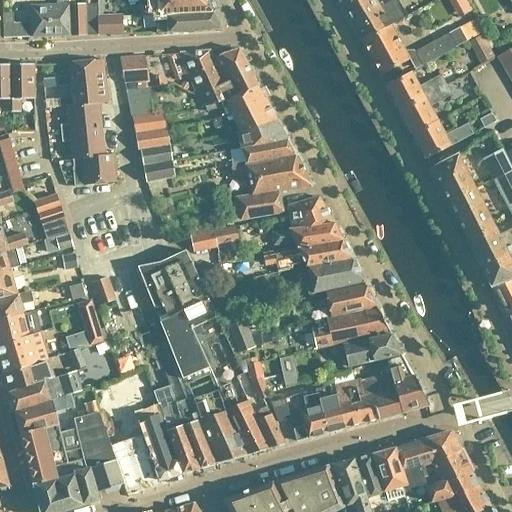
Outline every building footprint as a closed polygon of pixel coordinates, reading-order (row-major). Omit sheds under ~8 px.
[(29,25),(13,25),(13,14),(2,15),(3,26),(2,26),(2,40),(31,39),(70,38),(69,7),(69,5),(68,5),(68,0),(56,0),(56,6),(29,7),(29,25)] [(155,0),(156,15),(212,12),(207,0),(155,0)] [(335,0),(341,8),(354,0),(335,0)] [(380,9),(374,0),(354,0),(341,8),(354,30),(384,15),(380,9)] [(407,18),(406,17),(410,15),(422,8),(419,3),(403,12),(395,0),(394,0),(380,9),(384,15),(354,30),(361,43),(391,27),(390,26),(407,18)] [(85,6),(69,7),(70,38),(85,37),(85,6)] [(98,37),(98,18),(97,18),(97,6),(85,6),(85,37),(98,37)] [(156,17),(154,17),(156,35),(220,31),(212,12),(156,15),(156,17)] [(98,18),(98,37),(123,36),(122,17),(98,18)] [(391,27),(361,43),(380,77),(409,61),(391,27)] [(418,70),(455,49),(466,43),(459,30),(414,54),(416,57),(412,59),(418,70)] [(480,66),(493,58),(481,36),(468,44),(480,66)] [(511,49),(497,58),(503,69),(511,63),(511,49)] [(201,109),(216,106),(225,103),(256,87),(238,51),(212,60),(222,84),(194,94),(201,109)] [(194,94),(222,84),(212,60),(208,52),(173,55),(182,80),(187,79),(194,94)] [(124,87),(145,85),(149,84),(143,57),(119,59),(124,87)] [(70,87),(105,83),(102,61),(67,65),(69,78),(56,79),(57,88),(70,87)] [(511,63),(503,69),(509,80),(511,79),(511,63)] [(3,114),(11,114),(10,66),(0,66),(0,101),(3,101),(3,114)] [(10,66),(11,114),(20,113),(20,101),(34,101),(33,66),(10,66)] [(399,113),(446,87),(440,77),(418,88),(410,74),(385,87),(399,113)] [(66,108),(98,105),(107,104),(105,83),(70,87),(71,99),(58,100),(59,109),(66,108)] [(231,116),(264,100),(256,87),(225,103),(216,106),(201,109),(202,109),(204,114),(209,113),(218,110),(220,119),(229,117),(231,116)] [(451,97),(446,87),(399,113),(412,137),(437,123),(429,109),(451,97)] [(147,90),(126,93),(126,97),(128,108),(150,104),(147,90)] [(227,126),(230,136),(236,135),(275,121),(264,100),(231,116),(229,117),(220,119),(212,122),(215,130),(227,126)] [(60,136),(101,132),(98,105),(66,108),(68,126),(59,127),(60,136)] [(153,116),(152,116),(130,119),(134,135),(134,136),(166,131),(163,115),(153,116)] [(483,131),(489,127),(494,124),(489,115),(478,122),(483,131)] [(226,145),(238,142),(239,149),(286,140),(275,121),(236,135),(230,136),(224,137),(226,145)] [(425,161),(472,136),(472,135),(467,126),(467,125),(445,137),(437,123),(412,137),(425,161)] [(169,145),(166,130),(166,131),(134,136),(137,149),(169,145)] [(92,158),(103,157),(101,132),(60,136),(61,144),(70,143),(72,164),(92,163),(92,158)] [(0,153),(4,166),(15,163),(9,140),(0,142),(0,153)] [(231,166),(245,164),(295,156),(286,140),(239,149),(240,150),(228,152),(231,166)] [(142,168),(143,167),(172,163),(169,145),(137,149),(138,152),(139,152),(142,168)] [(511,215),(511,172),(501,151),(483,160),(511,215)] [(92,163),(72,164),(73,169),(82,168),(84,187),(115,184),(112,156),(103,157),(92,158),(92,163)] [(245,164),(231,166),(233,172),(234,178),(239,177),(245,176),(246,178),(246,180),(247,184),(248,188),(250,196),(242,197),(234,198),(237,210),(240,222),(259,219),(278,217),(283,216),(279,194),(311,188),(302,171),(299,164),(295,156),(245,164)] [(449,208),(476,193),(457,156),(430,170),(449,208)] [(7,178),(19,175),(15,163),(4,166),(7,178)] [(174,179),(172,163),(143,167),(145,180),(147,184),(174,179)] [(19,175),(7,178),(12,195),(24,192),(19,175)] [(476,193),(449,208),(468,246),(495,232),(476,193)] [(0,226),(1,226),(0,223),(0,208),(13,205),(9,195),(0,197),(0,226)] [(37,215),(60,208),(56,196),(33,203),(37,215)] [(290,232),(333,224),(317,199),(287,207),(290,232)] [(54,239),(69,235),(67,230),(60,208),(37,215),(45,242),(54,239)] [(511,223),(495,232),(505,250),(510,247),(511,250),(511,251),(507,254),(511,264),(511,223)] [(274,247),(294,244),(296,249),(341,239),(333,224),(290,232),(272,234),(274,247)] [(213,233),(216,248),(238,244),(235,229),(213,233)] [(3,241),(1,234),(0,230),(0,253),(14,249),(26,246),(22,235),(3,241)] [(250,230),(236,235),(243,253),(257,248),(250,230)] [(511,264),(507,254),(505,250),(495,232),(468,246),(494,296),(511,286),(511,264)] [(217,249),(216,248),(213,233),(190,238),(193,254),(217,249)] [(69,235),(54,239),(58,252),(73,249),(69,235)] [(307,272),(350,258),(341,239),(296,249),(296,250),(296,251),(299,257),(282,260),(284,272),(305,268),(307,272)] [(20,268),(17,261),(14,249),(0,253),(0,273),(10,270),(11,270),(20,268)] [(214,315),(204,293),(185,253),(160,264),(137,269),(177,369),(180,376),(191,405),(192,404),(195,409),(194,409),(199,422),(226,412),(225,411),(226,411),(218,390),(209,369),(191,330),(216,319),(214,315)] [(66,272),(78,270),(75,255),(63,257),(66,272)] [(307,272),(312,294),(363,283),(351,259),(350,258),(307,272)] [(215,280),(213,267),(197,270),(200,283),(202,282),(203,288),(216,285),(215,280)] [(18,296),(11,270),(10,270),(0,273),(0,300),(19,296),(21,295),(18,296)] [(132,270),(124,273),(141,318),(150,314),(132,270)] [(116,302),(108,279),(107,279),(92,284),(100,307),(116,302)] [(73,301),(84,298),(81,286),(69,289),(73,301)] [(204,293),(214,315),(227,312),(222,298),(233,295),(231,286),(220,289),(204,293)] [(365,286),(325,295),(330,318),(376,308),(365,286)] [(507,322),(511,319),(511,286),(494,296),(507,322)] [(0,320),(25,315),(22,306),(19,296),(0,300),(0,320)] [(76,306),(80,321),(94,317),(90,303),(76,306)] [(130,343),(117,306),(99,312),(112,350),(130,343)] [(377,310),(326,320),(327,327),(306,332),(310,351),(332,347),(342,345),(367,339),(389,335),(377,310)] [(35,312),(25,315),(0,320),(0,345),(29,337),(28,337),(31,336),(36,335),(41,333),(35,312)] [(80,321),(84,334),(97,330),(94,317),(80,321)] [(229,328),(234,341),(248,335),(243,323),(229,328)] [(101,344),(97,330),(84,334),(87,347),(101,344)] [(0,370),(1,375),(44,362),(40,348),(36,335),(31,336),(28,337),(29,337),(0,345),(0,370)] [(239,354),(254,348),(248,335),(234,341),(239,354)] [(342,345),(344,357),(345,357),(348,369),(373,363),(385,361),(386,364),(403,359),(401,356),(391,336),(368,342),(367,339),(342,345)] [(331,360),(344,357),(342,345),(332,347),(332,348),(328,348),(331,360)] [(117,352),(123,366),(136,360),(131,346),(117,352)] [(83,364),(79,354),(78,351),(70,354),(76,371),(85,368),(83,364)] [(387,369),(402,415),(428,407),(413,377),(412,377),(403,359),(386,364),(387,369)] [(48,361),(44,362),(1,375),(7,395),(54,379),(48,361)] [(244,366),(249,384),(264,380),(259,364),(244,366)] [(144,369),(135,372),(139,383),(148,380),(144,369)] [(164,375),(167,382),(172,397),(172,398),(183,427),(196,422),(196,423),(199,422),(194,409),(195,409),(192,404),(191,405),(180,376),(177,369),(164,375)] [(379,421),(402,415),(387,369),(382,370),(384,376),(363,381),(368,401),(374,400),(379,421)] [(135,372),(127,376),(131,386),(139,383),(135,372)] [(50,402),(70,396),(73,395),(71,389),(72,389),(68,374),(54,379),(7,395),(13,413),(50,402)] [(127,376),(118,379),(122,389),(131,386),(127,376)] [(118,379),(110,382),(114,393),(122,389),(118,379)] [(264,380),(249,384),(258,402),(269,399),(264,380)] [(356,403),(362,425),(379,421),(374,400),(368,401),(363,381),(361,382),(360,380),(346,384),(351,405),(356,403)] [(110,382),(101,386),(105,396),(114,393),(110,382)] [(362,425),(356,403),(351,405),(346,384),(333,387),(335,396),(344,430),(362,425)] [(247,402),(237,406),(228,385),(218,390),(226,411),(244,457),(267,451),(253,414),(247,402)] [(315,392),(315,394),(315,395),(317,395),(328,435),(344,430),(335,396),(326,399),(324,389),(315,392)] [(292,431),(295,443),(328,435),(317,395),(315,395),(315,394),(307,396),(306,393),(299,396),(304,411),(298,414),(302,428),(292,431)] [(70,396),(50,402),(13,413),(20,436),(22,444),(58,435),(56,428),(53,414),(73,409),(70,396)] [(200,470),(183,427),(172,398),(163,401),(158,403),(160,410),(161,414),(181,475),(200,470)] [(277,423),(289,420),(288,415),(284,400),(271,405),(277,423)] [(133,414),(142,436),(158,481),(159,482),(181,475),(161,414),(160,410),(160,411),(158,406),(133,414)] [(253,414),(267,451),(284,446),(266,408),(253,414)] [(205,434),(216,460),(244,457),(226,411),(225,411),(226,412),(199,422),(204,435),(205,434)] [(124,486),(110,446),(98,415),(76,420),(73,421),(75,431),(80,449),(83,462),(77,463),(78,465),(81,465),(82,471),(90,469),(96,495),(124,486)] [(183,427),(200,470),(216,460),(205,434),(204,435),(199,422),(196,423),(196,422),(183,427)] [(64,453),(80,449),(75,431),(58,435),(22,444),(33,485),(67,477),(69,471),(64,453)] [(430,466),(461,453),(453,437),(453,435),(446,433),(446,434),(426,440),(433,457),(427,460),(430,466)] [(395,450),(405,487),(406,487),(407,491),(425,485),(420,470),(430,466),(427,460),(433,457),(426,440),(395,450)] [(77,463),(83,462),(80,449),(64,453),(69,471),(67,477),(33,485),(39,511),(68,511),(98,502),(96,495),(90,469),(82,471),(81,465),(78,465),(77,463)] [(405,487),(395,450),(370,456),(380,494),(383,493),(387,503),(404,498),(401,488),(405,487)] [(461,453),(430,466),(438,483),(423,489),(430,505),(437,504),(436,502),(434,498),(454,493),(452,488),(475,481),(466,462),(468,461),(463,452),(461,453)] [(355,460),(366,500),(377,497),(381,496),(380,494),(370,456),(355,460)] [(0,489),(8,488),(1,460),(0,457),(0,489)] [(370,511),(366,500),(355,460),(330,467),(346,508),(347,511),(344,511),(370,511)] [(271,485),(285,511),(334,511),(342,508),(326,468),(271,485)] [(486,511),(491,510),(475,481),(452,488),(454,493),(434,498),(436,502),(437,504),(440,511),(486,511)] [(285,511),(271,485),(225,501),(224,505),(227,511),(285,511)] [(381,511),(377,497),(366,500),(370,511),(381,511)]
